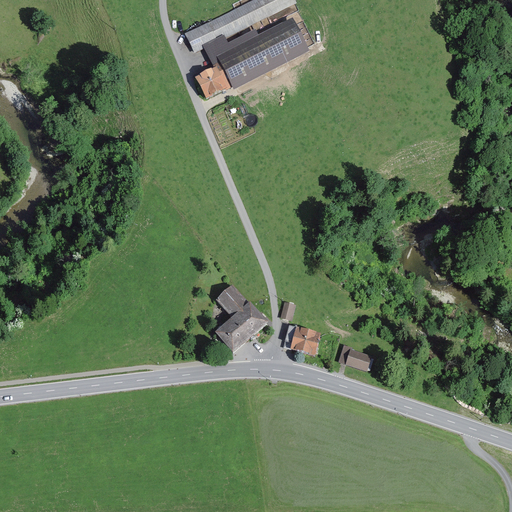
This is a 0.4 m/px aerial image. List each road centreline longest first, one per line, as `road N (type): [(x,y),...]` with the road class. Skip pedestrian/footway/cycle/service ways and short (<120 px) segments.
road 1 (unclassified): [(163,0),(168,33),(267,272),(277,326),(271,369)]
road 2 (secondary): [(0,397),(271,369)]
road 3 (secondary): [(271,369),(511,442)]
